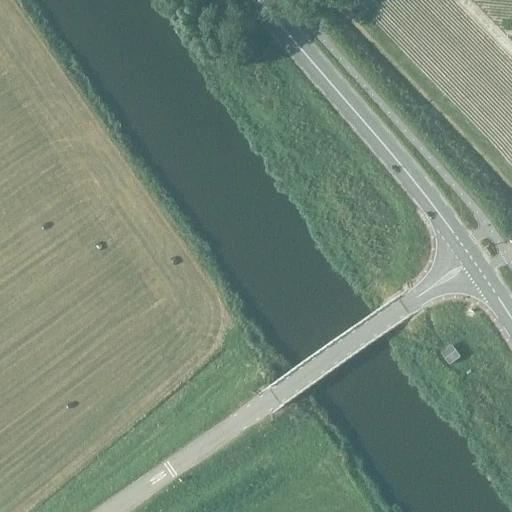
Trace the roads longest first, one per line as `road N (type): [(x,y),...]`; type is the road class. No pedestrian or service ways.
road 1 (unclassified): [(105,511),(471,258)]
road 2 (primary): [(471,258),(257,0)]
